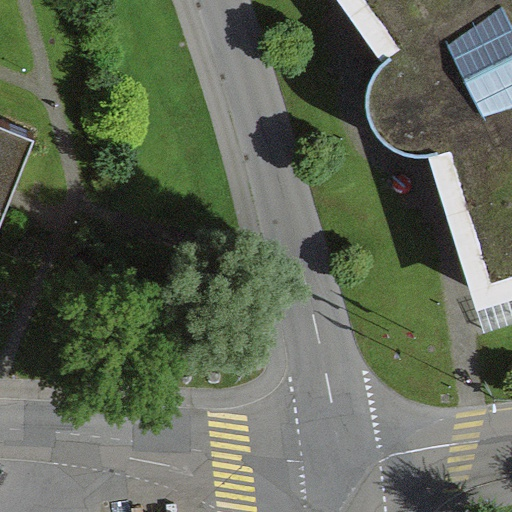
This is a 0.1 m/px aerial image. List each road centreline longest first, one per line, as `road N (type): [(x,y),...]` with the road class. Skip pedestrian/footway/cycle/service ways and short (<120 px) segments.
road 1 (residential): [(336,456),(299,292),(211,0)]
road 2 (residential): [(336,456),(232,456),(0,426)]
road 3 (residential): [(511,439),(336,456)]
